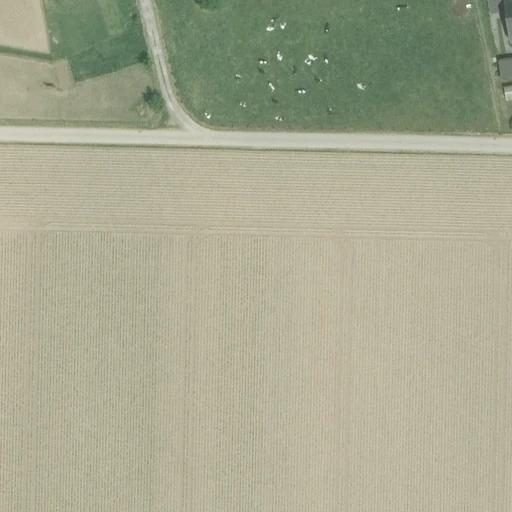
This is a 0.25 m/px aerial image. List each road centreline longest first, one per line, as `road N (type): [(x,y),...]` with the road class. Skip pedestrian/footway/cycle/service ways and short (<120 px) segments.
road 1 (track): [(511,142),(0,132)]
road 2 (track): [(177,136),(146,0)]
